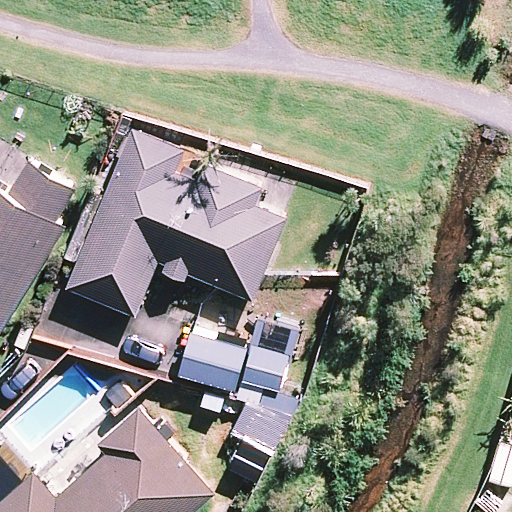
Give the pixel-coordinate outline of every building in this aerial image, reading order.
[(133,125),(67,285),(135,314),(157,259),(163,261),(160,268),(185,278),(188,272),(253,298),(287,215),(256,203),(263,185),(202,160),(195,177),(175,169),(185,147),(133,125)] [(0,332),(66,225),(56,218),(76,185),(30,157),(9,190),(0,184),(0,332)] [(180,371),(237,387),(248,345),(191,330),(180,371)] [(253,341),(243,378),(279,387),(288,350),(253,341)] [(190,511),(214,491),(138,406),(98,442),(106,451),(58,493),(35,468),(0,498),(0,511),(190,511)] [(282,419),(248,406),(238,435),(272,447),(282,419)] [(90,447),(60,410),(27,436),(57,473),(90,447)]
